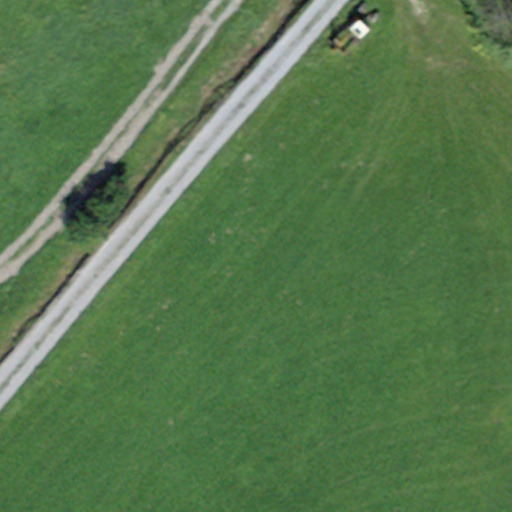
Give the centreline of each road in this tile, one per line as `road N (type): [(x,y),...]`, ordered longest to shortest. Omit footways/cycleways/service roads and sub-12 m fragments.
road 1 (track): [(331,0),(0,365)]
road 2 (track): [(0,259),(231,0)]
